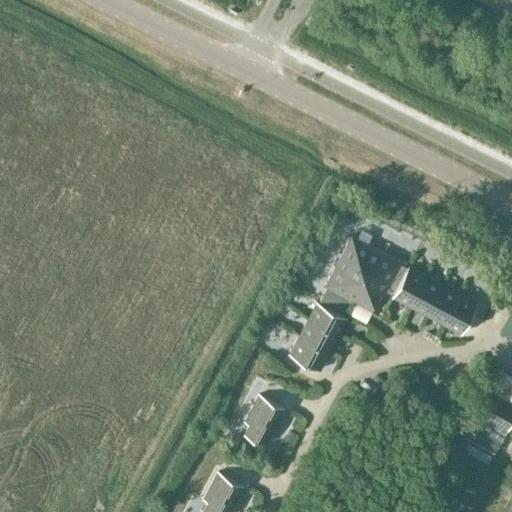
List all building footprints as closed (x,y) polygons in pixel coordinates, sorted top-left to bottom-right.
[(327,285),(318,301),(341,313),(350,297),(371,309),(379,293),(382,294),(385,289),(392,293),(407,266),(399,262),(401,260),(351,234),(325,283),(327,285)] [(408,264),(407,266),(392,293),(392,295),(408,303),(424,273),(408,264)] [(441,282),(424,273),(408,303),(425,313),(441,282)] [(443,322),(459,291),(441,282),(425,313),(443,322)] [(477,301),(459,291),(443,322),(461,331),(477,301)] [(346,316),(341,313),(318,301),(317,300),(308,317),(338,333),(346,316)] [(328,350),(338,333),(308,317),(298,335),(328,350)] [(289,352),(319,368),(328,350),(298,335),(289,352)] [(511,417),(511,401),(487,388),(475,411),(507,428),(511,417)] [(259,392),(243,421),(248,424),(244,433),(264,444),(285,407),(262,394),(259,392)] [(218,470),(202,498),(207,501),(203,509),(207,511),(227,511),(243,484),(232,478),(218,470)]
